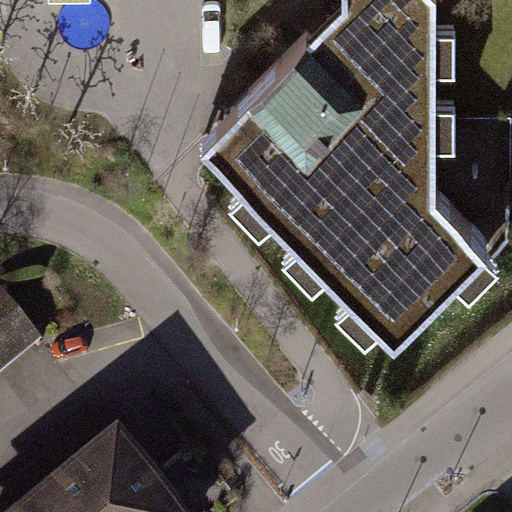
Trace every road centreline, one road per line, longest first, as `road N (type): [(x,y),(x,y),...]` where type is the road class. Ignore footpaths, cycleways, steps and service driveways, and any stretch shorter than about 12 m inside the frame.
road 1 (residential): [(0,204),(59,212),(118,245),(337,511)]
road 2 (residential): [(511,388),(356,511)]
